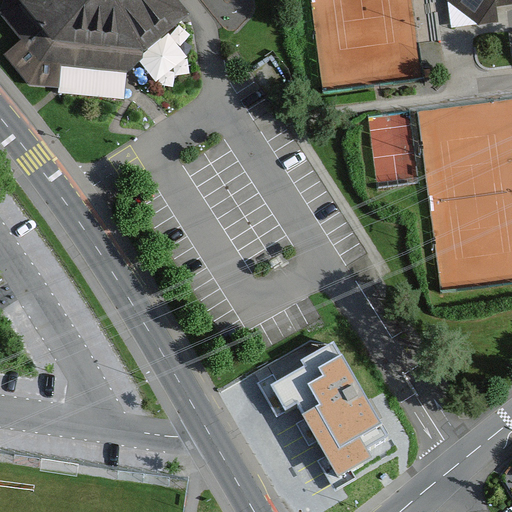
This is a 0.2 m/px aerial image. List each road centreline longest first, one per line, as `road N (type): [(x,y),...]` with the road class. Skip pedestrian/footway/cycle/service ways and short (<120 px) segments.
road 1 (secondary): [(254,511),(107,263),(0,115)]
road 2 (residential): [(511,421),(411,502)]
